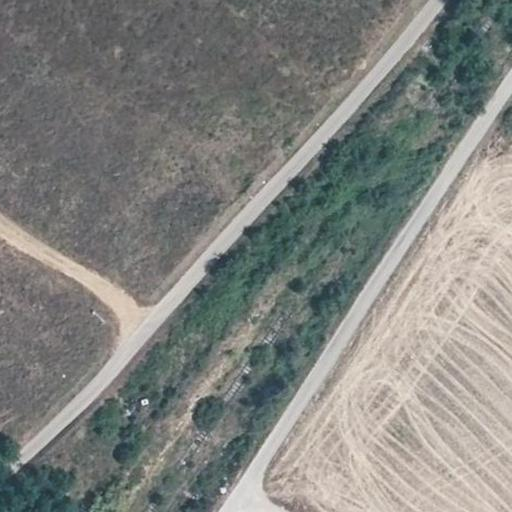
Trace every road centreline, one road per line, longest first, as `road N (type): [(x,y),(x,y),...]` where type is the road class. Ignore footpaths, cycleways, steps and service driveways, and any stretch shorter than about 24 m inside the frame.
road 1 (tertiary): [(0,477),(95,390),(436,0)]
road 2 (unclassified): [(228,511),(511,85)]
road 3 (track): [(139,340),(0,231)]
